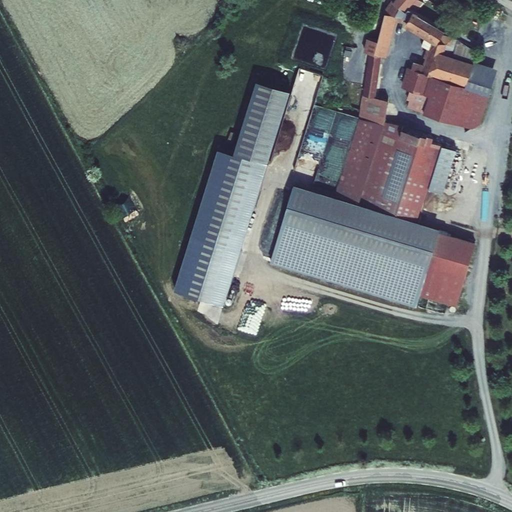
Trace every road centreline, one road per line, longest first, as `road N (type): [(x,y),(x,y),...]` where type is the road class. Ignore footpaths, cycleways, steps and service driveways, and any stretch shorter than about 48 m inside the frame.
road 1 (unclassified): [(511,36),(477,324),(497,459),(492,493)]
road 2 (tertiary): [(492,493),(382,475),(200,511)]
